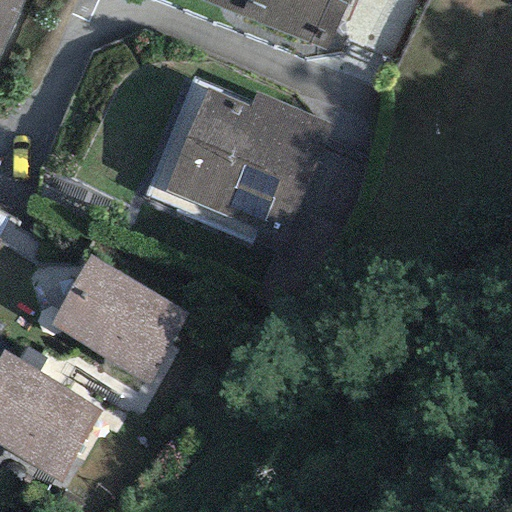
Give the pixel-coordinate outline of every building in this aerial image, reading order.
[(0,0),(0,53),(22,0),(0,0)] [(198,0),(326,49),(349,0),(198,0)] [(332,126),(255,94),(249,109),(207,91),(164,190),(283,240),(332,126)] [(0,211),(0,232),(9,216),(0,211)] [(87,256),(48,324),(147,384),(188,317),(87,256)] [(0,445),(60,481),(101,411),(2,354),(0,357),(0,445)]
